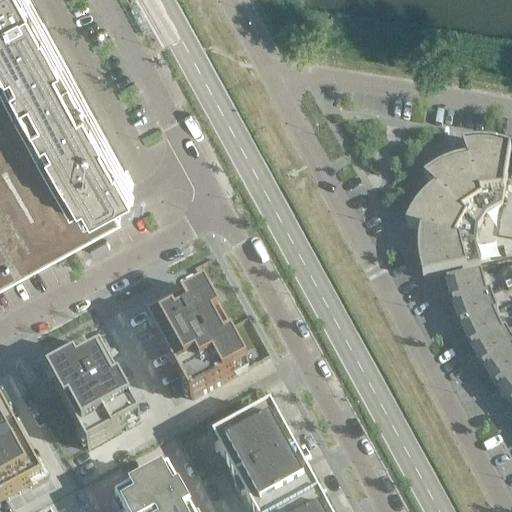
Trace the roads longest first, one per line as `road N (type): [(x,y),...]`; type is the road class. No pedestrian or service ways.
road 1 (residential): [(269,72),(510,511)]
road 2 (residential): [(387,511),(242,244),(215,210)]
road 3 (residential): [(269,72),(511,110)]
road 4 (residential): [(215,210),(0,326)]
road 5 (residential): [(215,210),(102,0)]
